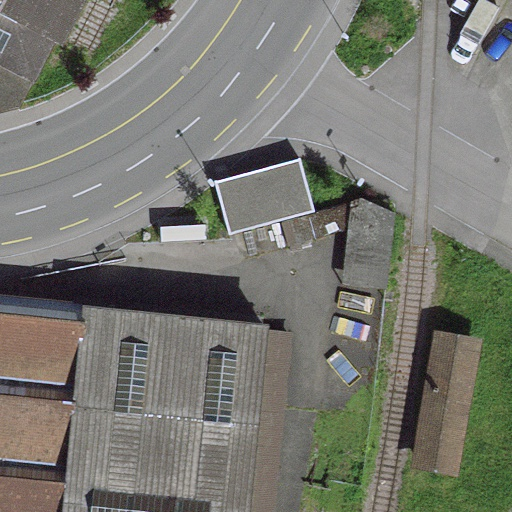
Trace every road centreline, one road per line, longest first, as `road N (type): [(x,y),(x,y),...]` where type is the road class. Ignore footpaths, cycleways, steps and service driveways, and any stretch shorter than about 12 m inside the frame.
road 1 (unclassified): [(238,35),(399,142),(511,203)]
road 2 (residential): [(0,190),(88,164),(176,104),(238,35)]
